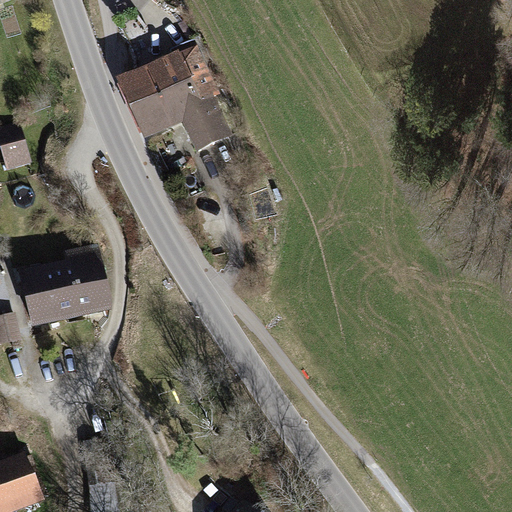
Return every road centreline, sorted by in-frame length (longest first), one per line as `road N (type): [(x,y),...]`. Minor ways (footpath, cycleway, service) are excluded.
road 1 (tertiary): [(66,0),(105,114),(155,219),(353,511)]
road 2 (track): [(81,389),(108,341),(119,288),(112,229),(80,163),(105,114)]
road 3 (track): [(81,389),(76,511)]
